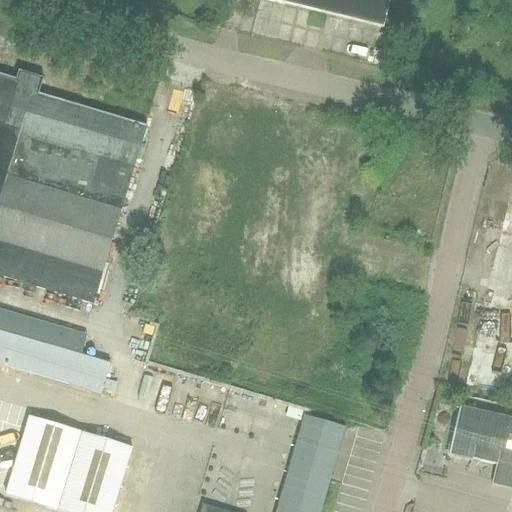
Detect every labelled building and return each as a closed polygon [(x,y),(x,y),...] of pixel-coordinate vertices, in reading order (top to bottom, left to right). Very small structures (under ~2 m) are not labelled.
[(267,0),(384,29),(390,0),(267,0)] [(0,276),(94,305),(146,130),(36,96),(41,80),(20,73),(18,82),(0,76),(0,276)] [(269,302),(315,312),(347,169),(200,137),(164,302),(211,313),(239,190),(277,198),(275,207),(289,210),(269,302)] [(154,310),(158,296),(141,292),(137,306),(154,310)] [(0,365),(100,395),(109,364),(0,331),(0,365)] [(159,404),(164,384),(155,382),(150,402),(159,404)] [(511,419),(459,408),(448,454),(511,469),(511,419)] [(29,417),(5,495),(59,511),(112,511),(132,448),(29,417)] [(320,511),(345,428),(304,417),(276,511),(320,511)]
